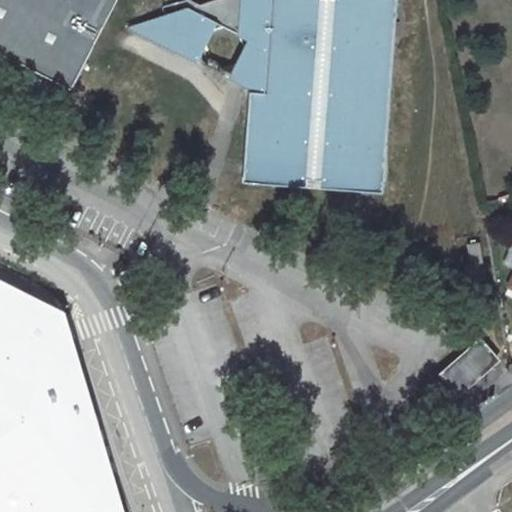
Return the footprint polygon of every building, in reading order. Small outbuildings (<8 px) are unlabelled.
[(113,0),(0,0),(0,52),(69,88),(113,0)] [(383,191),(398,0),(197,0),(157,11),(148,29),(209,62),(203,42),(209,30),(225,25),(241,34),(246,50),(239,62),(221,68),(251,83),(242,180),(383,191)] [(157,11),(129,18),(148,29),(157,11)] [(0,511),(122,511),(108,468),(63,310),(0,279),(0,511)] [(499,360),(479,338),(438,374),(458,395),(499,360)]
